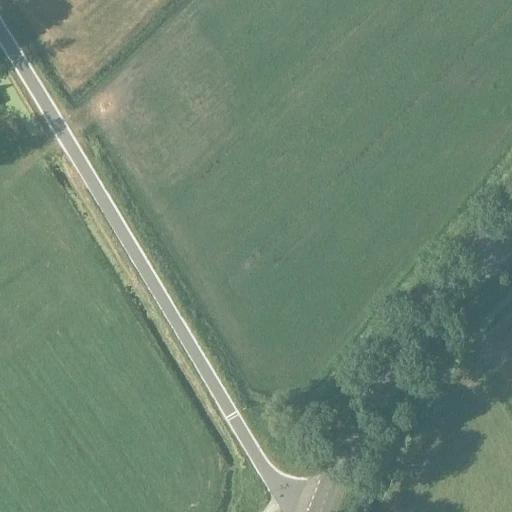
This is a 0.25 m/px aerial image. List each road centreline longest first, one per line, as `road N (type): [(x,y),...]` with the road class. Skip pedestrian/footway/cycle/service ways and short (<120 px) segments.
road 1 (unclassified): [(320,507),(286,493),(262,471),(0,34)]
road 2 (secondary): [(320,507),(385,375),(511,219)]
